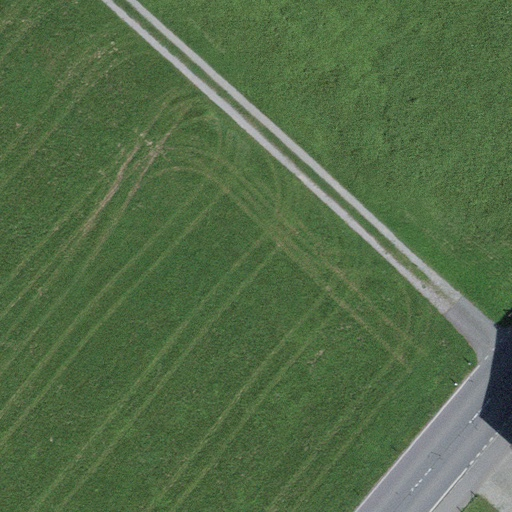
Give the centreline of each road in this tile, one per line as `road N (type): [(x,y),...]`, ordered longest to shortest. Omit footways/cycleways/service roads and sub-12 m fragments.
road 1 (track): [(511,361),(116,0)]
road 2 (secondary): [(511,376),(397,511)]
